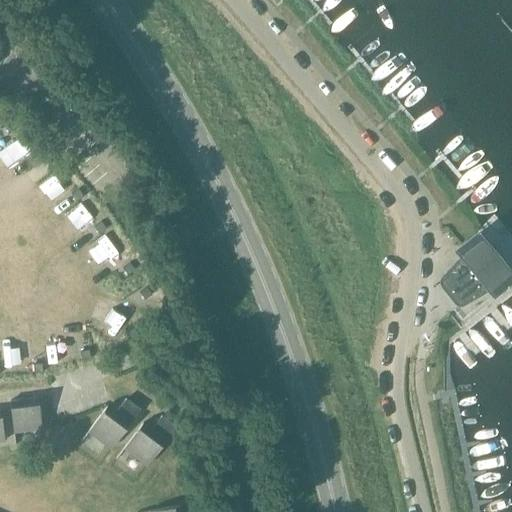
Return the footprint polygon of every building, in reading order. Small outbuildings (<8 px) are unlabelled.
[(9,132),(15,127),(11,121),(4,125),(9,132)] [(76,201),(83,196),(78,190),(72,194),(76,201)] [(99,233),(105,229),(101,222),(94,227),(99,233)] [(466,305),(493,289),(490,285),(506,269),(487,246),(468,257),(465,254),(443,276),(443,277),(442,277),(442,278),(441,278),(441,279),(441,280),(441,281),(441,282),(441,283),(441,284),(441,285),(441,286),(442,286),(442,287),(443,287),(455,303),(455,304),(456,304),(457,305),(458,305),(458,306),(459,306),(460,306),(461,306),(462,306),(463,306),(464,306),(465,306),(465,305),(466,305)] [(128,275),(134,270),(130,264),(123,268),(128,275)] [(144,299),(151,294),(147,288),(140,292),(144,299)] [(82,360),(90,358),(88,350),(80,352),(82,360)] [(34,372),(42,372),(41,364),(33,364),(34,372)] [(39,397),(10,401),(14,431),(42,427),(39,397)] [(112,448),(130,423),(141,409),(127,399),(116,413),(107,406),(89,430),(112,448)] [(148,464),(166,440),(176,426),(162,416),(152,430),(143,423),(125,447),(148,464)]
